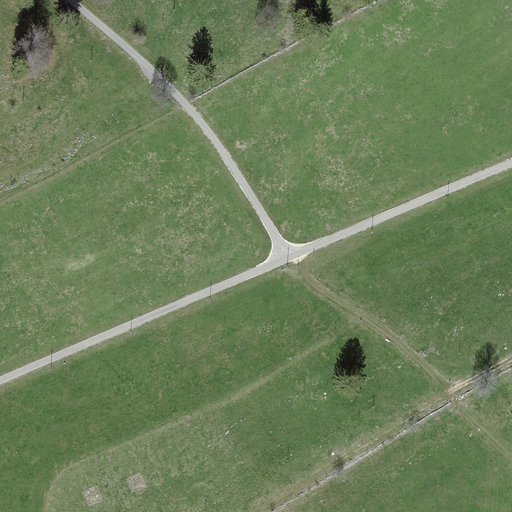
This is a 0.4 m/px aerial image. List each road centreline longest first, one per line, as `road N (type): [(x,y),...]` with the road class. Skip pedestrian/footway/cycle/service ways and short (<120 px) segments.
road 1 (unclassified): [(0,379),(511,161)]
road 2 (track): [(288,258),(187,104),(71,0)]
road 3 (track): [(447,390),(259,511)]
road 4 (track): [(295,255),(311,280),(447,390)]
